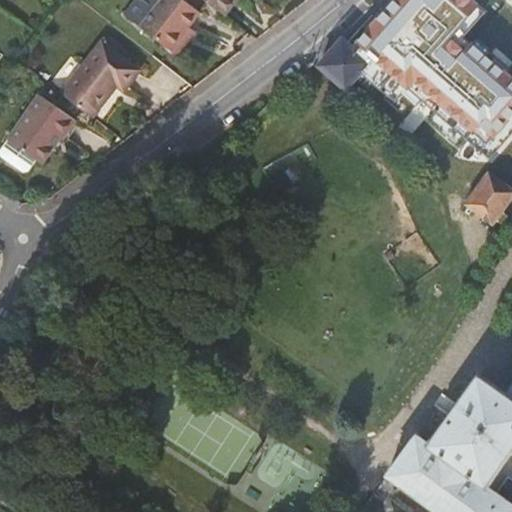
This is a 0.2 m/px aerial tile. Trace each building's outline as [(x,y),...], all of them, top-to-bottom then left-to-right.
[(186,0),(160,0),(141,26),(171,48),(181,56),(189,45),(179,37),(185,29),(189,31),(203,12),(186,0)] [(211,0),(232,15),(243,0),(211,0)] [(511,71),(468,34),(486,11),(473,0),(386,0),(349,39),(343,35),(315,65),(345,92),(365,72),(375,59),(484,150),(511,119),(511,71)] [(189,31),(185,29),(179,37),(189,45),(195,37),(189,31)] [(66,98),(96,122),(121,90),(129,96),(144,76),(105,47),(66,98)] [(42,101),(3,157),(4,162),(22,175),(28,174),(35,163),(45,170),(54,157),(56,159),(79,127),(42,101)] [(510,189),(484,171),(461,203),(487,221),(510,189)] [(418,446),(390,486),(428,511),(511,511),(492,498),(511,470),(511,398),(507,405),(479,385),(429,454),(418,446)]
